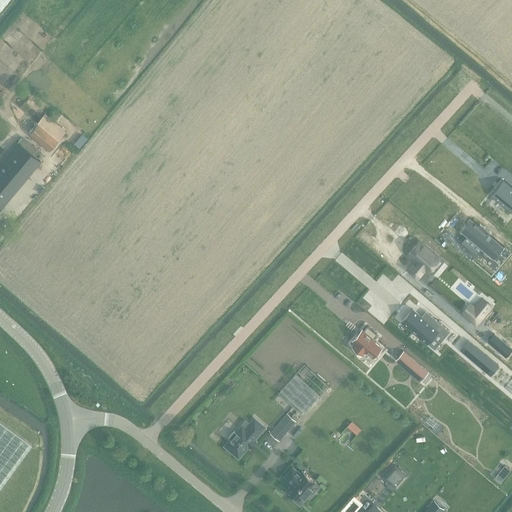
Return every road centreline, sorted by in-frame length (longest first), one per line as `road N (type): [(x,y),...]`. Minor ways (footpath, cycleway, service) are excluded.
road 1 (residential): [(146,439),(472,87)]
road 2 (unclassified): [(67,425),(34,349),(0,317)]
